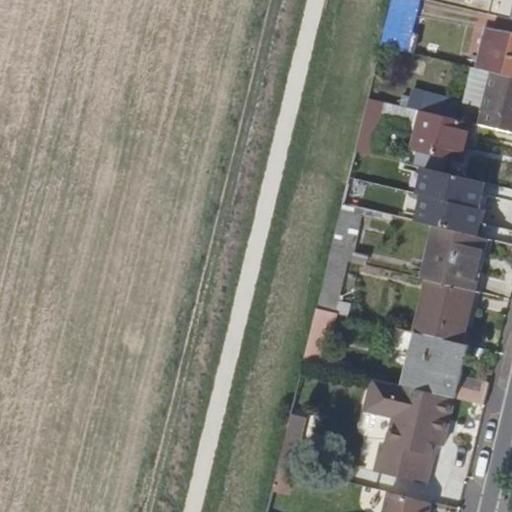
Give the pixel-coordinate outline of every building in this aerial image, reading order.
[(418,0),(392,0),(381,46),(407,52),(409,45),(414,46),(416,38),(411,37),(420,0),(418,0)] [(478,51),(485,52),(491,29),(484,27),(478,51)] [(481,70),(495,73),(511,76),(511,33),(491,29),(485,52),(481,70)] [(511,124),(511,76),(495,73),(485,118),(511,124)] [(431,90),(425,111),(456,118),(461,98),(431,90)] [(383,103),(368,99),(364,116),(379,119),(383,103)] [(424,153),(420,168),(426,170),(449,175),(453,161),(458,162),(462,144),(469,146),(475,125),(424,113),(414,151),(424,153)] [(511,124),(485,118),(483,127),(511,133),(511,124)] [(473,236),(479,238),(485,212),(480,211),(486,184),(459,178),(449,175),(426,170),(420,195),(425,196),(419,223),(437,227),(445,229),(473,236)] [(437,227),(425,280),(475,292),(488,240),(479,238),(473,236),(445,229),(437,227)] [(330,257),(317,311),(332,314),(345,261),(330,257)] [(475,292),(425,280),(413,333),(416,334),(462,344),(475,292)] [(332,314),(317,311),(309,341),(324,344),(332,314)] [(468,346),(462,344),(416,334),(404,388),(455,400),(456,400),(460,383),(468,346)] [(361,378),(365,379),(373,381),(380,382),(386,359),(366,355),(361,378)] [(455,400),(404,388),(380,382),(373,381),(366,412),(394,419),(388,447),(382,445),(376,474),(427,487),(434,458),(432,457),(434,446),(444,449),(455,400)] [(456,400),(485,407),(489,390),(460,383),(456,400)] [(305,418),(291,415),(278,469),(291,472),(305,418)] [(429,511),(431,505),(389,495),(384,511),(429,511)]
